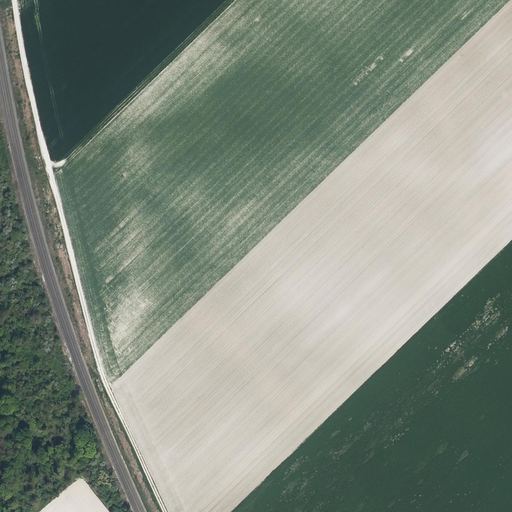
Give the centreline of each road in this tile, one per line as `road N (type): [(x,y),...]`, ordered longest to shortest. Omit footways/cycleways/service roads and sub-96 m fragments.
road 1 (track): [(15,0),(37,120),(106,384),(165,511)]
road 2 (track): [(52,172),(230,0)]
